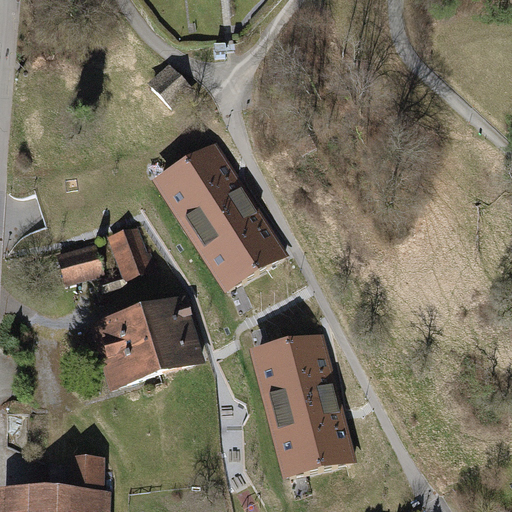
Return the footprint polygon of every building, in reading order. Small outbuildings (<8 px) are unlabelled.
[(225,49),(215,50),(216,62),(226,61),(225,49)] [(172,71),(152,90),(171,109),(191,90),(172,71)] [(304,157),(318,151),(311,137),(297,144),(304,157)] [(284,258),(215,151),(173,177),(187,198),(175,206),(216,270),(228,262),(243,284),(284,258)] [(136,235),(125,238),(138,275),(155,269),(150,258),(144,261),(136,235)] [(138,275),(125,238),(114,242),(126,279),(138,275)] [(95,250),(60,260),(68,286),(103,276),(95,250)] [(105,283),(108,291),(127,286),(124,277),(105,283)] [(181,304),(143,316),(160,376),(200,364),(181,304)] [(95,331),(113,390),(160,376),(143,316),(95,331)] [(352,464),(320,340),(272,353),(278,377),(264,380),(283,454),(297,451),(304,476),(352,464)] [(44,497),(72,497),(73,465),(46,464),(44,497)] [(44,497),(17,496),(16,511),(110,511),(111,502),(107,499),(100,498),(101,465),(73,465),(72,497),(44,497)]
